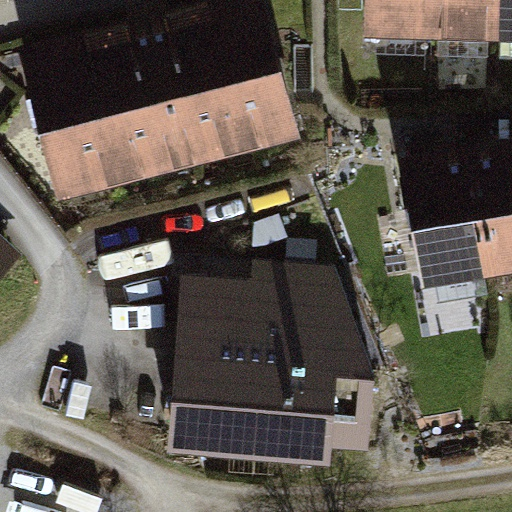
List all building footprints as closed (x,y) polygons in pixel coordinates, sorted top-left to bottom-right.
[(263,0),(210,0),(25,47),(60,183),(114,169),(109,149),(159,136),(165,156),(201,147),(196,127),(246,114),(251,134),(295,123),(263,0)] [(369,0),(368,20),(432,22),(432,0),(369,0)] [(432,0),(432,22),(496,24),(496,0),(432,0)] [(511,0),(496,0),(496,24),(511,24),(511,0)] [(488,259),(511,255),(511,139),(469,147),(488,259)] [(425,270),(488,259),(469,147),(406,158),(425,270)] [(0,260),(9,251),(0,243),(0,260)] [(257,280),(184,274),(173,423),(323,435),(323,438),(365,441),(371,362),(332,264),(275,261),(274,279),(257,278),(257,280)]
